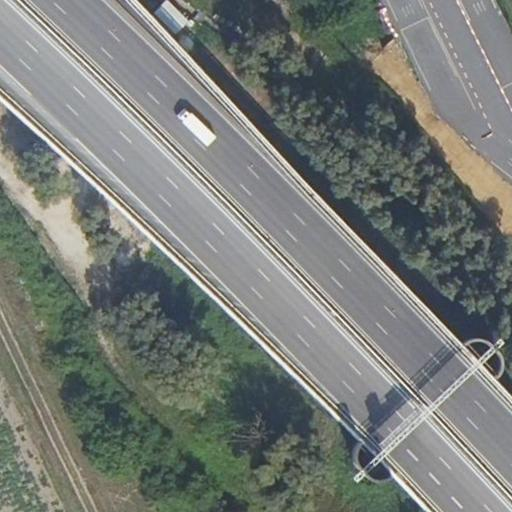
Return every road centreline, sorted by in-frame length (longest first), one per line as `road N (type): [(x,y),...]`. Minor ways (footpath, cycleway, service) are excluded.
road 1 (motorway): [(0,37),(464,511)]
road 2 (motorway): [(511,449),(197,116),(67,0)]
